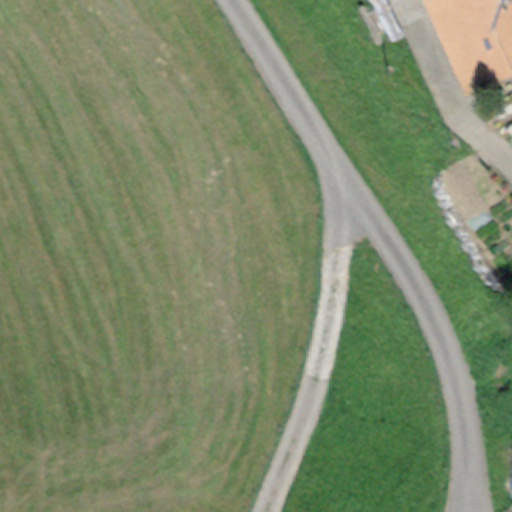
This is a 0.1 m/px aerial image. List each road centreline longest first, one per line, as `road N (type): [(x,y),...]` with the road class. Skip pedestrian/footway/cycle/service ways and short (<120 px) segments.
road 1 (unclassified): [(235,0),(409,272),(441,339),(462,412),(471,511)]
road 2 (track): [(346,177),(316,384),(269,511)]
